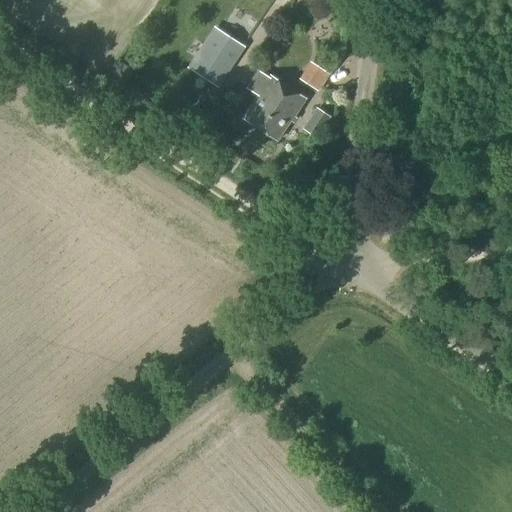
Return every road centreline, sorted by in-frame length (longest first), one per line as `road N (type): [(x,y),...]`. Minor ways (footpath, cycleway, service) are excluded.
road 1 (track): [(0,41),(342,263)]
road 2 (unclassified): [(34,511),(342,263)]
road 3 (unclassified): [(342,263),(375,0)]
road 4 (unknown): [(226,355),(369,511)]
road 5 (unclassified): [(511,373),(342,263)]
road 6 (track): [(511,254),(342,263)]
